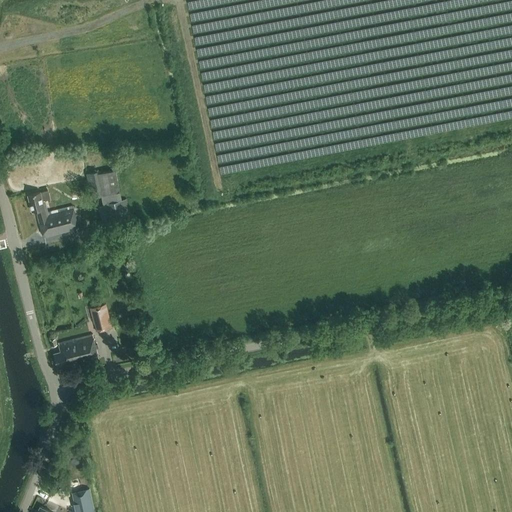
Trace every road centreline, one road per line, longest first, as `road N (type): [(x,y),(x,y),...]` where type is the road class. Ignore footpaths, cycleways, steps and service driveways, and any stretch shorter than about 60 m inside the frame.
road 1 (unclassified): [(53,388),(511,291)]
road 2 (unclassified): [(53,388),(11,238)]
road 3 (unclassified): [(22,511),(55,414),(53,388)]
